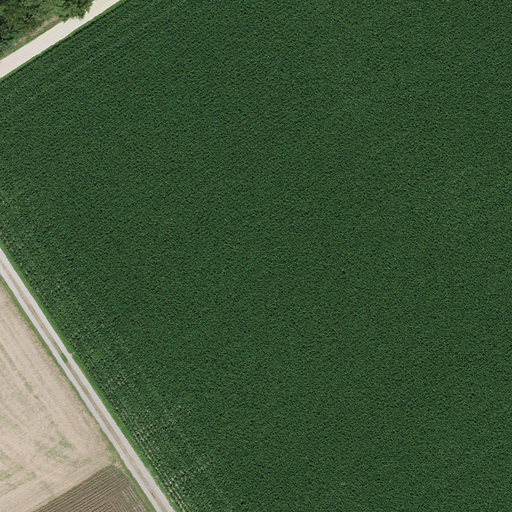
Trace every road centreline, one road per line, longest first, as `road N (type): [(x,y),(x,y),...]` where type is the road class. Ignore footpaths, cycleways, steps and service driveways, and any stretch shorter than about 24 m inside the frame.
road 1 (track): [(167,511),(0,259)]
road 2 (track): [(106,0),(0,70)]
